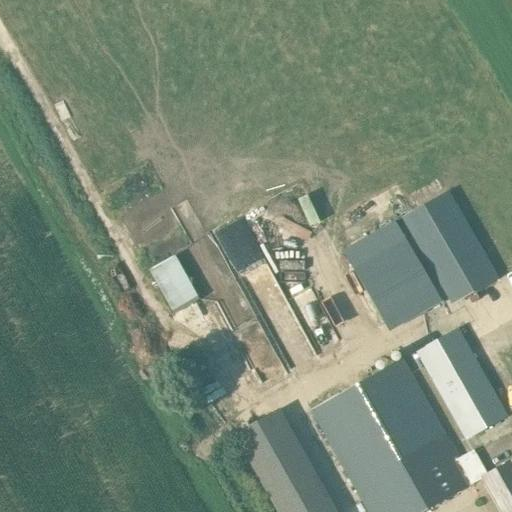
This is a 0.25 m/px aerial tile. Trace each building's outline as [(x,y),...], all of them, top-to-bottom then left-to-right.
[(391,191),(400,211),(412,206),(402,186),(391,191)] [(454,304),(501,278),(451,190),(404,216),(454,304)] [(335,215),(348,212),(343,191),(331,194),(335,215)] [(251,287),(274,277),(248,216),(225,226),(251,287)] [(386,319),(438,290),(398,220),(346,249),(386,319)] [(148,271),(173,314),(199,299),(174,256),(148,271)] [(259,364),(277,354),(261,326),(243,336),(259,364)] [(467,438),(508,416),(459,327),(418,350),(467,438)] [(469,486),(483,479),(501,511),(508,511),(511,510),(511,468),(509,464),(488,476),(473,450),(459,458),(404,358),(310,410),(367,511),(424,511),(470,487),(469,486)] [(337,511),(280,409),(233,435),(276,511),(337,511)] [(511,437),(509,433),(481,452),(490,465),(511,449),(511,437)]
